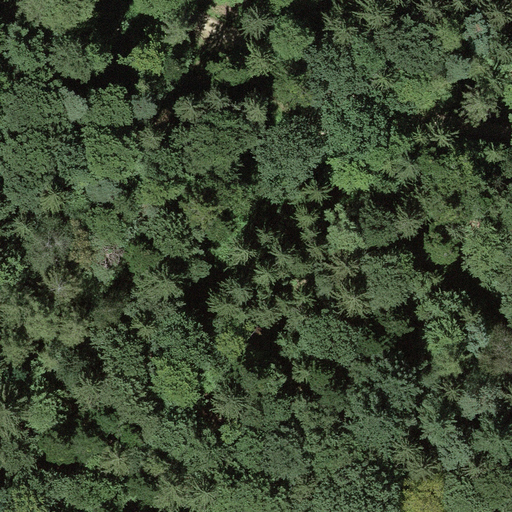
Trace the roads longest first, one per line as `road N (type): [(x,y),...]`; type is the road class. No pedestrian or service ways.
road 1 (track): [(272,78),(406,225),(511,316)]
road 2 (track): [(511,135),(272,78)]
road 3 (track): [(272,78),(171,0)]
